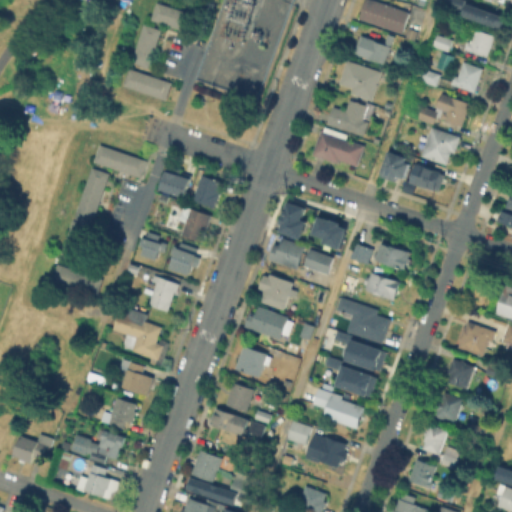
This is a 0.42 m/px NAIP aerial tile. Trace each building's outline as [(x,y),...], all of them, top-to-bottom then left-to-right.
[(379,0),(410,11),(403,31),(361,16),(366,0),(379,0)] [(500,30),(462,18),(464,12),(446,6),(448,0),(463,0),(469,2),(468,7),(504,19),(500,30)] [(195,13),(190,30),(152,18),(157,1),(195,13)] [(145,26),(162,32),(147,73),(180,86),(172,106),(122,86),(145,26)] [(496,34),(488,55),(465,47),(468,40),(472,42),(477,27),(496,34)] [(453,38),(449,49),(434,43),(438,33),(453,38)] [(365,34),(392,44),(385,62),(359,52),(361,50),(356,48),(361,35),(365,37),(365,34)] [(440,50),(452,54),(447,70),(434,66),(440,50)] [(396,76),(394,83),(379,78),(373,98),(352,91),(353,86),(340,81),(348,58),(383,70),(382,72),(396,76)] [(484,67),(475,90),(452,82),(455,73),(459,75),(464,59),(484,67)] [(441,72),(437,84),(421,79),(425,67),(441,72)] [(471,102),(463,124),(441,116),(444,108),(437,105),(443,91),(471,102)] [(350,98),(369,104),(369,101),(376,103),(371,118),(365,116),(365,118),(369,119),(365,134),(328,122),(334,105),(346,109),(350,98)] [(439,110),(434,122),(419,117),(424,104),(439,110)] [(433,125),(461,135),(456,150),(452,149),(448,163),(423,154),(423,153),(418,151),(426,130),(431,132),(433,125)] [(366,144),(359,164),(341,158),(340,161),(313,153),(321,129),(366,144)] [(99,144),(144,159),(139,175),(94,160),(99,144)] [(405,177),(398,174),(396,181),(380,175),(390,150),(408,157),(406,161),(410,163),(405,177)] [(446,173),(440,189),(436,187),(436,189),(415,182),(415,181),(411,179),(417,161),(443,170),(442,171),(446,173)] [(90,165),(108,172),(75,263),(58,257),(90,165)] [(171,167),(183,171),(182,174),(193,178),(192,182),(193,182),(186,201),(162,193),(171,167)] [(204,174),(226,182),(216,207),(195,199),(204,174)] [(162,195),(169,199),(167,205),(159,202),(162,195)] [(299,237),(279,230),(281,223),(279,222),(286,200),(305,206),(301,218),(306,220),(299,237)] [(188,222),(181,220),(186,205),(213,215),(205,240),(184,233),(188,222)] [(511,211),(511,225),(497,220),(501,208),(511,211)] [(339,248),(347,227),(339,224),(340,222),(318,214),(312,232),(323,237),(322,241),(339,248)] [(301,242),(302,241),(305,242),(305,243),(308,244),(301,264),(300,268),(273,259),(278,245),(282,247),(286,237),(301,242)] [(158,257),(158,258),(145,254),(147,246),(144,246),(147,238),(162,244),(158,257)] [(358,242),(375,248),(369,264),(353,257),(358,242)] [(380,258),(386,243),(413,253),(407,269),(380,258)] [(314,248),(335,257),(329,273),(307,265),(314,248)] [(196,255),(190,272),(174,266),(180,249),(196,255)] [(56,263),(101,278),(96,294),(51,279),(56,263)] [(400,281),(398,281),(403,282),(397,297),(368,287),(370,283),(367,282),(369,277),(370,278),(374,270),(400,281)] [(262,288),(259,286),(264,273),(270,275),(271,272),(282,276),(281,279),(295,285),(285,308),(263,299),(266,293),(264,293),(265,289),(262,288)] [(348,274),(360,279),(354,293),(342,288),(348,274)] [(160,277),(180,283),(171,310),(151,303),(160,277)] [(511,316),(498,311),(508,285),(511,286),(511,316)] [(378,310),(377,313),(392,319),(384,343),(349,330),(353,318),(345,314),(346,312),(342,310),(342,309),(339,308),(343,297),(378,310)] [(260,303),(292,317),(291,320),(296,321),(290,335),(285,333),(283,339),(247,326),(253,311),(257,312),(260,303)] [(144,312),(144,311),(150,313),(147,320),(164,326),(158,343),(165,346),(165,347),(159,366),(150,363),(152,356),(124,346),(128,334),(115,330),(124,305),(144,312)] [(491,329),(491,328),(497,331),(493,341),(490,340),(483,356),(457,345),(469,319),(491,329)] [(308,338),(298,335),(303,321),(312,324),(308,338)] [(508,345),(511,346),(511,324),(506,323),(501,340),(509,343),(508,345)] [(350,337),(348,343),(332,337),(335,328),(351,334),(350,337)] [(343,358),(348,343),(350,337),(385,349),(378,370),(343,358)] [(246,345),(273,356),(269,366),(266,364),(261,377),(237,367),(246,345)] [(341,363),(339,369),(323,363),(326,354),(342,360),(341,363)] [(476,366),(468,387),(452,381),(452,378),(454,373),(451,373),(451,372),(454,361),(455,358),(476,366)] [(130,370),(122,367),(124,360),(145,367),(143,373),(155,377),(150,395),(125,387),(130,370)] [(334,384),(339,369),(341,363),(376,375),(369,396),(334,384)] [(255,389),(248,410),(228,403),(236,382),(255,389)] [(329,408),(315,403),(321,388),(347,397),(346,400),(365,407),(358,426),(327,415),(329,408)] [(463,400),(456,421),(451,420),(438,414),(440,410),(437,409),(439,401),(441,401),(444,393),(463,400)] [(108,411),(113,413),(119,397),(140,406),(134,422),(127,420),(123,428),(104,420),(108,411)] [(259,408),(273,413),(270,422),(256,417),(259,408)] [(250,419),(245,434),(217,424),(217,422),(212,421),(215,414),(218,415),(220,409),(250,419)] [(249,433),(254,420),(267,425),(261,438),(249,433)] [(295,420),(314,427),(307,444),(289,437),(295,420)] [(440,455),(423,449),(428,435),(426,434),(430,422),(450,430),(440,455)] [(37,442),(42,432),(49,435),(51,429),(56,431),(52,443),(49,442),(43,457),(38,455),(34,464),(15,456),(23,436),(37,442)] [(80,435),(101,443),(107,429),(126,437),(118,459),(109,456),(107,463),(74,450),(80,435)] [(322,452),(317,450),(322,438),(326,440),(328,436),(348,444),(346,450),(349,451),(345,463),(342,462),(340,466),(319,458),(322,452)] [(225,457),(215,480),(193,471),(203,448),(225,457)] [(456,456),(459,457),(455,467),(442,461),(446,452),(456,456)] [(424,461),(438,467),(436,472),(438,473),(433,487),(411,478),(418,459),(424,461)] [(511,480),(503,477),(508,462),(511,463),(511,480)] [(95,465),(109,470),(106,479),(121,484),(119,492),(114,495),(111,501),(86,492),(86,494),(77,490),(82,478),(89,480),(95,465)] [(235,491),(231,503),(184,487),(188,475),(235,491)] [(229,486),(232,477),(247,482),(244,492),(229,486)] [(504,494),(498,492),(502,482),(511,486),(511,509),(500,505),(504,494)] [(447,485),(457,489),(452,501),(451,501),(451,500),(445,497),(439,496),(441,491),(443,484),(447,485)] [(316,487),(328,492),(324,502),(326,503),(322,511),(317,511),(301,505),(308,487),(315,490),(316,487)] [(235,499),(238,490),(251,494),(248,503),(235,499)] [(184,511),(190,497),(217,507),(215,511),(184,511)] [(429,507),(427,511),(395,511),(402,497),(429,507)]
